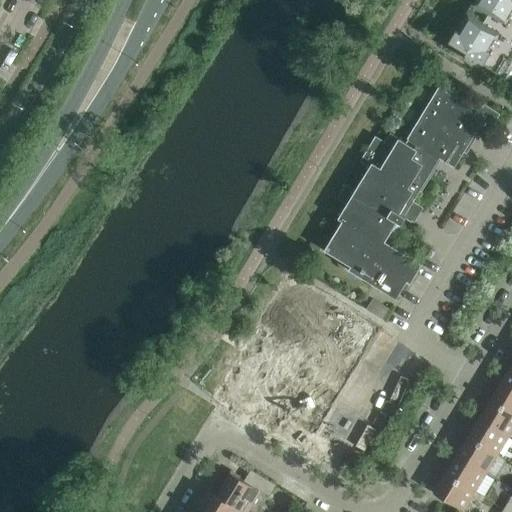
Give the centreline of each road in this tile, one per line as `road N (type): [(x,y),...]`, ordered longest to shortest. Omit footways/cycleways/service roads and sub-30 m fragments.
road 1 (residential): [(161,511),(216,425),(358,511)]
road 2 (residential): [(370,511),(394,503),(511,304)]
road 3 (secondary): [(41,177),(164,0)]
road 4 (secondary): [(129,0),(41,177)]
